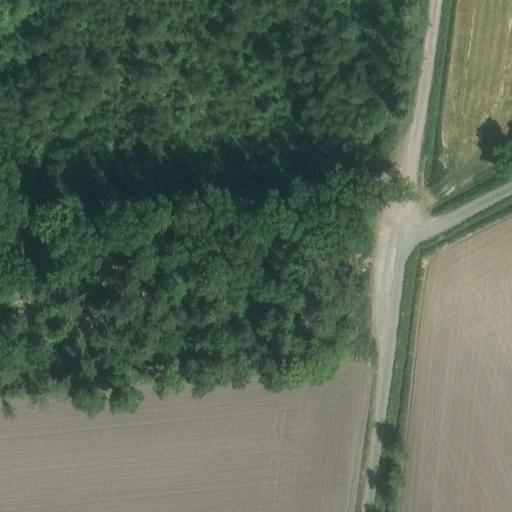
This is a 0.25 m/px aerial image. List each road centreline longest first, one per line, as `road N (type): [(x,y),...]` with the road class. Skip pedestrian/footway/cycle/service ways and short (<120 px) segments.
road 1 (track): [(367,511),(401,248)]
road 2 (track): [(401,248),(434,0)]
road 3 (track): [(401,248),(511,192)]
